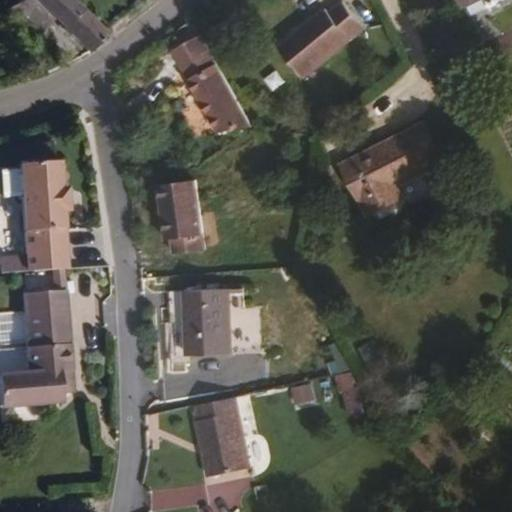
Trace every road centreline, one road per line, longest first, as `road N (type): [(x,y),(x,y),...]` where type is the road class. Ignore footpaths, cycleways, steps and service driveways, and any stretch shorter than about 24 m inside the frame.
road 1 (unclassified): [(118,511),(127,420),(87,81)]
road 2 (unclassified): [(87,81),(176,0)]
